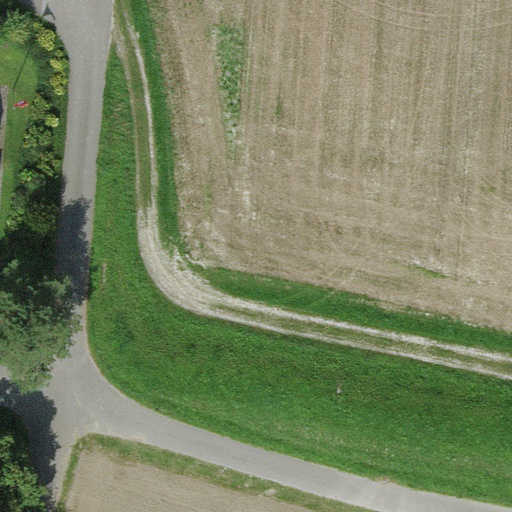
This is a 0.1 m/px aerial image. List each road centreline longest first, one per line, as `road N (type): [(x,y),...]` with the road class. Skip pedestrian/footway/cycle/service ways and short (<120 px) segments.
road 1 (track): [(101,0),(70,389),(44,511)]
road 2 (track): [(481,511),(289,469),(70,389),(0,396)]
